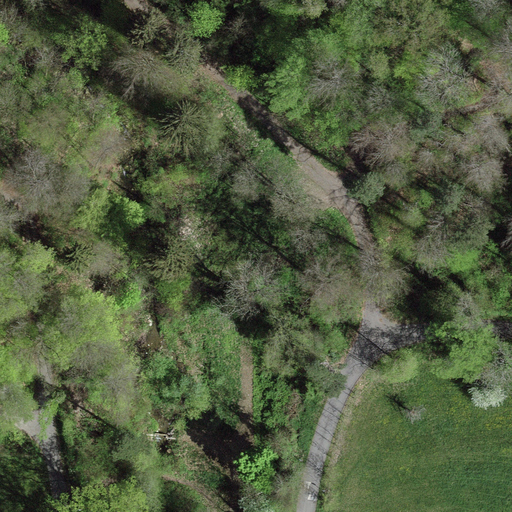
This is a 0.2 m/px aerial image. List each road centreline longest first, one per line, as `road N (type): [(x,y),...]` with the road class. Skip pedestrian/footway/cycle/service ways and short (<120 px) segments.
road 1 (track): [(376,351),(375,288),(360,226),(330,183),(121,0)]
road 2 (residential): [(511,331),(423,332),(362,363),(323,434),(306,511)]
road 3 (track): [(44,427),(34,234),(22,201),(0,193)]
road 4 (track): [(330,183),(355,150),(483,102),(511,59)]
